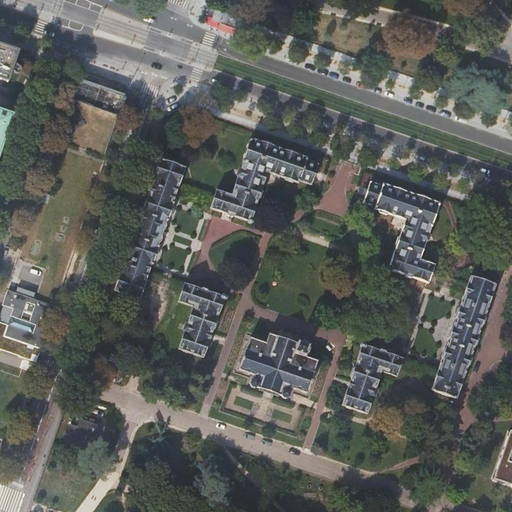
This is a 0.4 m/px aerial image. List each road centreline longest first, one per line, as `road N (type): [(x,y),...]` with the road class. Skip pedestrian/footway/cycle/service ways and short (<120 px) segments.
road 1 (residential): [(3,511),(159,61)]
road 2 (primary): [(159,61),(511,180)]
road 3 (primary): [(511,147),(171,26)]
road 4 (residential): [(69,35),(0,251)]
